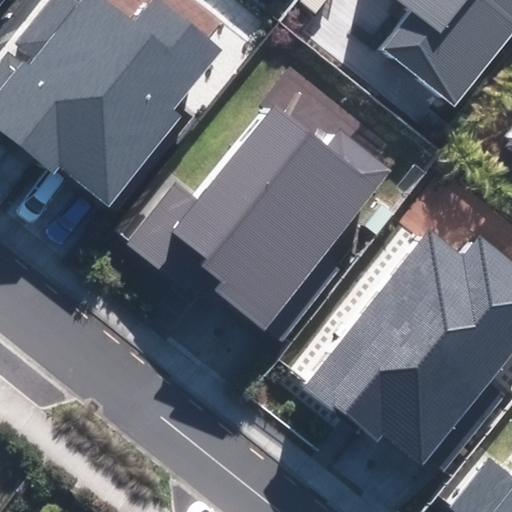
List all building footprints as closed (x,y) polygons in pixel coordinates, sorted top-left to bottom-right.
[(18,45),(0,66),(0,128),(50,170),(57,161),(107,202),(178,116),(170,109),(218,50),(157,0),(155,0),(133,28),(99,0),(54,0),(18,45)] [(511,0),(350,0),(341,11),(454,104),(511,34),(511,0)] [(176,186),(130,241),(195,295),(206,281),(279,341),(338,269),(321,256),(389,173),(301,101),(285,119),(275,111),(198,204),(176,186)] [(429,233),(303,384),(375,443),(386,429),(439,473),(503,396),(485,381),(511,348),(511,263),(479,237),(460,260),(429,233)] [(511,511),(511,477),(490,460),(453,504),(462,511),(511,511)]
